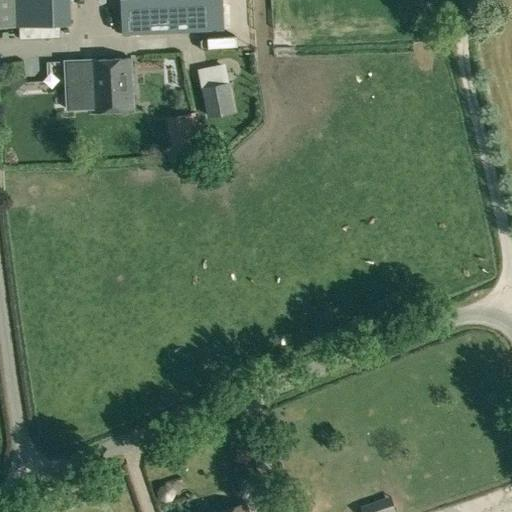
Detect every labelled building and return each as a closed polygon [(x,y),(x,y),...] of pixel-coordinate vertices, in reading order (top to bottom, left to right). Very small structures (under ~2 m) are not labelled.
[(68,0),(0,0),(0,34),(18,33),(18,27),(70,26),(68,0)] [(119,0),(121,36),(223,30),(221,0),(119,0)] [(75,114),(133,110),(130,58),(88,61),(90,88),(74,89),(75,114)] [(226,66),(198,71),(203,93),(205,93),(211,119),(234,114),(229,88),(231,88),(226,66)] [(3,80),(12,89),(24,77),(15,68),(3,80)] [(204,149),(197,112),(166,117),(172,154),(204,149)] [(389,494),(359,505),(361,511),(394,511),(396,511),(389,494)] [(219,511),(247,511),(244,503),(219,511)]
